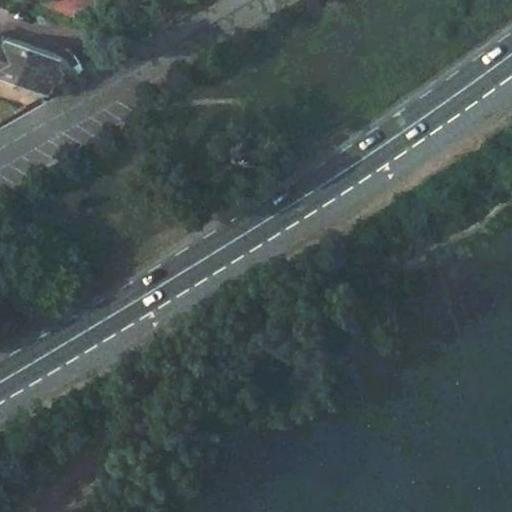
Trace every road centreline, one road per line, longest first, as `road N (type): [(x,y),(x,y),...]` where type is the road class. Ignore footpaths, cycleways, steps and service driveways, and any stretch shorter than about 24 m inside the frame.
road 1 (primary): [(511,55),(233,241),(0,382)]
road 2 (residential): [(255,0),(0,146)]
